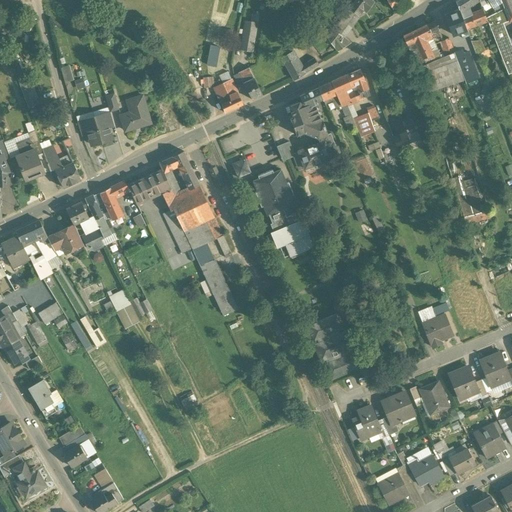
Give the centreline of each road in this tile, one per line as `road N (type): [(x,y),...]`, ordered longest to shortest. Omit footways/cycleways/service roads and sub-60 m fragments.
road 1 (tertiary): [(438,0),(289,91),(0,229)]
road 2 (track): [(308,413),(117,511)]
road 3 (residential): [(511,330),(341,399)]
